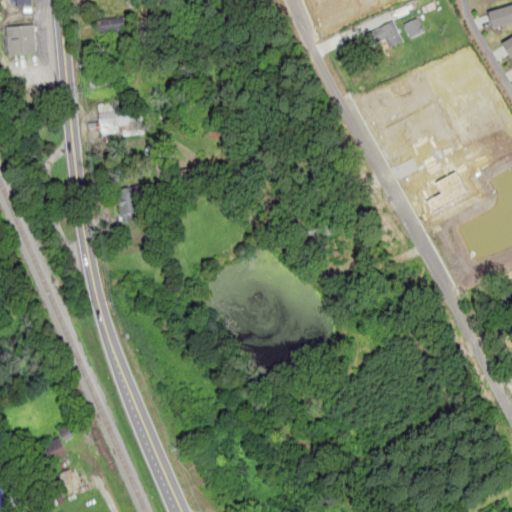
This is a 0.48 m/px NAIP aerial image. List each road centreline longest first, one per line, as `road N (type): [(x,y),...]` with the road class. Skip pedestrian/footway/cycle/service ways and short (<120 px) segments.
road 1 (secondary): [(177,511),(99,297),(62,0)]
road 2 (residential): [(511,414),(294,0)]
